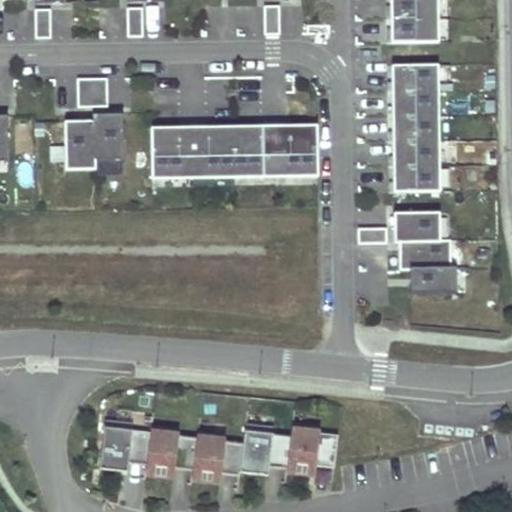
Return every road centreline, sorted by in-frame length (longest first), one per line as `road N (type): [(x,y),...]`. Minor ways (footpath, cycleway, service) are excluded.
road 1 (residential): [(0,55),(273,52),(301,54),(329,70),(340,91),(340,369)]
road 2 (unknown): [(341,223),(0,237)]
road 3 (residential): [(46,342),(340,369)]
road 4 (residential): [(297,511),(511,471)]
road 5 (residential): [(340,369),(473,381),(511,376)]
road 6 (residential): [(46,342),(45,445),(72,508)]
